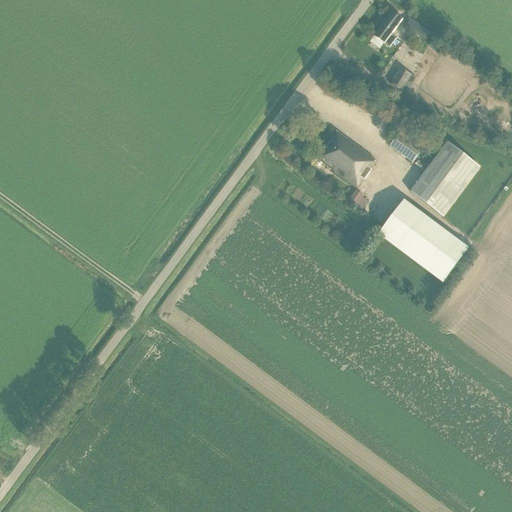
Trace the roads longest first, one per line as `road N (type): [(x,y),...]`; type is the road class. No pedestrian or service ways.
road 1 (unclassified): [(0,496),(369,0)]
road 2 (track): [(0,195),(144,302)]
